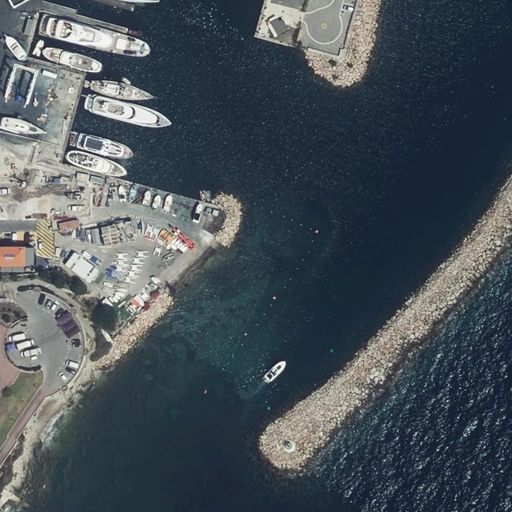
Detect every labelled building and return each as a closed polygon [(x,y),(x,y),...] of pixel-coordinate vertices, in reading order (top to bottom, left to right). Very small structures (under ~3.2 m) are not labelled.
[(284,18),(273,23),(280,35),(290,30),(284,18)] [(30,156),(37,135),(25,131),(18,152),(30,156)] [(14,212),(15,202),(5,200),(3,210),(14,212)] [(8,232),(8,245),(33,244),(32,231),(8,232)] [(0,270),(34,271),(34,258),(33,246),(0,246),(0,270)] [(65,265),(92,282),(100,268),(74,252),(65,265)]
